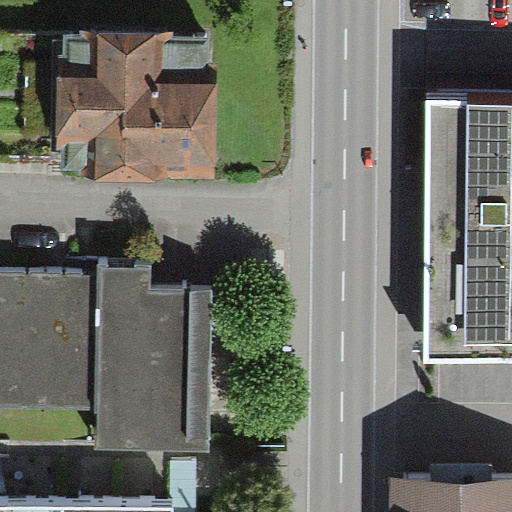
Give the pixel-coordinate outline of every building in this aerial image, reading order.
[(0,162),(35,164),(39,33),(0,32),(0,162)] [(185,71),(186,37),(39,33),(35,164),(215,169),(218,72),(185,71)] [(425,340),(511,340),(511,77),(427,77),(425,340)] [(150,276),(0,274),(0,410),(88,412),(87,454),(207,456),(209,295),(149,294),(150,276)] [(511,511),(511,461),(393,461),(392,511),(511,511)]
